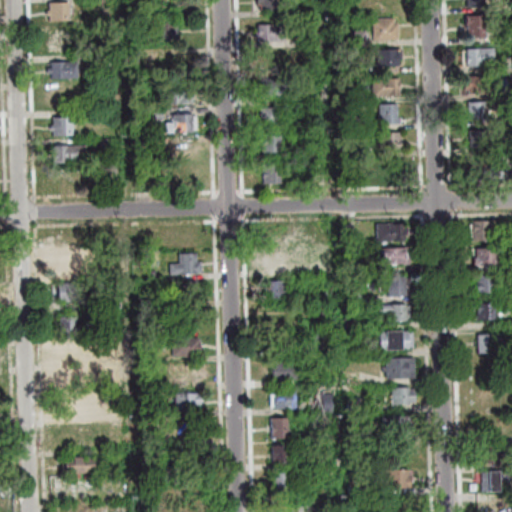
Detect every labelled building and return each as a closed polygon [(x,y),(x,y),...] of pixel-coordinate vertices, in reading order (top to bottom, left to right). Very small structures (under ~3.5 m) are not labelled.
[(279,0),(279,12),(255,13),(255,2),(259,2),(259,0),(279,0)] [(486,0),(486,10),(469,11),(469,0),(486,0)] [(52,24),(52,19),(49,19),(49,12),(51,12),(51,5),(71,5),(71,24),(52,24)] [(486,18),(486,41),(470,41),(470,29),(467,29),(467,19),(470,19),(470,18),(486,18)] [(375,20),(397,20),(397,25),(400,25),(401,42),(375,42),(375,20)] [(157,42),(148,42),(148,36),(155,36),(154,24),(180,24),(180,41),(165,42),(165,45),(157,45),(157,42)] [(260,27),(287,27),(288,43),(260,43),(260,27)] [(353,30),(369,30),(369,48),(353,48),(353,30)] [(69,32),(47,32),(47,51),(69,51),(69,32)] [(308,33),(324,33),(324,48),(308,48),(308,33)] [(496,50),(496,68),(469,69),(469,50),(496,50)] [(403,52),(403,62),(401,62),(401,69),(379,70),(378,52),(403,52)] [(128,53),(142,53),(142,67),(128,67),(128,53)] [(261,53),(261,71),(283,71),(283,53),(261,53)] [(114,70),(98,70),(97,55),(114,55),(114,70)] [(188,75),(188,56),(163,56),(163,75),(188,75)] [(54,71),(54,65),(80,64),(80,81),(54,81),(54,76),(49,76),(49,71),(54,71)] [(497,77),(497,95),(471,95),(471,92),(467,92),(467,84),(471,84),(471,78),(497,77)] [(265,81),(288,81),(288,100),(265,100),(265,95),(261,95),(261,88),(265,88),(265,81)] [(374,100),(374,88),(385,88),(384,81),(401,81),(402,99),(374,100)] [(167,106),(167,96),(174,96),(174,89),(194,89),(194,106),(167,106)] [(471,121),(471,103),(489,103),(489,121),(471,121)] [(381,128),(380,108),(399,108),(399,122),(402,122),(402,127),(381,128)] [(283,109),(283,127),(262,127),(262,109),(283,109)] [(165,120),(149,121),(149,110),(165,110),(165,120)] [(194,117),(194,118),(198,118),(199,133),(194,133),(194,135),(167,136),(166,125),(175,125),(175,117),(194,117)] [(76,138),(56,139),(56,134),(53,134),(52,127),(55,127),(55,121),(75,120),(76,138)] [(297,134),(297,123),(312,123),(312,134),(297,134)] [(471,131),(487,131),(487,149),(471,149),(471,131)] [(403,135),(403,152),(381,153),(381,135),(403,135)] [(283,137),(283,156),(264,156),(264,148),(260,148),(260,141),(264,141),(264,138),(283,137)] [(102,139),(118,139),(118,154),(102,154),(102,139)] [(88,148),(88,156),(83,156),(83,165),(56,165),(56,149),(88,148)] [(473,178),(469,178),(469,171),(473,171),(473,161),(499,160),(499,181),(480,181),(480,184),(473,184),(473,178)] [(382,165),(401,165),(401,171),(404,171),(404,184),(382,184),(382,165)] [(265,166),(283,166),(284,187),(265,187),(265,181),(264,181),(264,170),(265,170),(265,166)] [(473,239),(473,232),(470,232),(470,222),(472,222),(472,219),(491,219),(492,239),(473,239)] [(377,240),(377,222),(405,221),(405,225),(408,225),(408,233),(405,234),(405,239),(377,240)] [(410,245),(410,261),(383,262),(383,246),(410,245)] [(477,256),(477,246),(504,245),(504,255),(498,255),(499,263),(474,264),(474,256),(477,256)] [(171,273),(170,262),(180,261),(180,250),(197,250),(197,259),(202,259),(202,270),(198,270),(198,272),(171,273)] [(286,268),(266,269),(266,264),(264,265),(263,257),(266,257),(266,251),(286,250),(286,268)] [(69,257),(74,257),(74,252),(85,252),(85,263),(90,263),(91,274),(58,275),(58,267),(69,267),(69,257)] [(343,263),(360,263),(360,274),(343,274),(343,263)] [(315,274),(315,264),(329,264),(329,274),(315,274)] [(495,291),(477,292),(476,273),(495,273),(495,291)] [(389,296),(388,276),(406,275),(406,277),(412,277),(412,293),(407,293),(407,295),(389,296)] [(198,277),(199,299),(177,299),(177,294),(182,294),(181,278),(198,277)] [(287,296),(268,297),(268,292),(264,292),(264,285),(267,285),(267,279),(286,279),(287,296)] [(85,301),(59,302),(59,281),(85,280),(85,301)] [(328,301),(312,301),(312,291),(328,290),(328,301)] [(496,318),(478,319),(475,314),(478,311),(478,301),(496,301),(496,318)] [(303,317),(302,303),(325,303),(326,316),(303,317)] [(407,303),(407,305),(411,304),(411,318),(407,318),(407,319),(390,320),(390,311),(382,311),(382,304),(407,303)] [(109,308),(109,319),(95,319),(95,309),(109,308)] [(61,315),(78,315),(78,323),(93,322),(94,332),(61,333),(61,315)] [(361,328),(346,329),(345,318),(360,317),(361,328)] [(379,332),(379,331),(385,330),(385,329),(402,328),(402,330),(408,330),(408,331),(414,331),(414,347),(374,348),(373,332),(379,332)] [(479,351),(478,333),(495,332),(495,334),(502,334),(502,346),(495,347),(495,351),(479,351)] [(323,333),(324,346),(323,346),(323,352),(298,353),(298,334),(323,333)] [(110,346),(96,347),(95,336),(110,335),(110,346)] [(173,336),(201,335),(201,351),(200,351),(200,353),(174,354),(173,336)] [(63,361),(63,342),(86,342),(86,353),(78,353),(79,360),(63,361)] [(349,345),(366,344),(366,356),(349,357),(349,345)] [(415,356),(416,376),(387,377),(387,371),(383,371),(383,365),(387,365),(386,357),(415,356)] [(273,378),(273,361),(299,360),(300,378),(273,378)] [(111,374),(111,363),(126,362),(126,374),(111,374)] [(172,383),(201,383),(201,365),(172,365),(172,383)] [(63,388),(63,371),(80,370),(80,387),(63,388)] [(393,403),(392,386),(410,385),(410,388),(416,387),(416,401),(410,401),(410,402),(393,403)] [(296,407),(275,408),(275,406),(271,406),(270,393),(274,392),(274,390),(295,389),(296,407)] [(176,392),(203,391),(204,405),(200,406),(200,408),(176,409),(176,392)] [(113,402),(97,402),(97,392),(112,392),(113,402)] [(333,412),(317,413),(317,392),(332,392),(333,412)] [(363,412),(348,413),(347,397),(363,396),(363,412)] [(83,414),(65,414),(64,397),(82,397),(83,414)] [(140,417),(140,402),(156,401),(157,417),(140,417)] [(383,415),(411,414),(411,434),(383,434),(383,415)] [(290,437),(271,438),(271,432),(269,432),(268,426),(271,426),(271,417),(289,416),(290,437)] [(365,440),(349,441),(349,426),(364,425),(365,440)] [(273,464),(272,444),(290,444),(291,464),(273,464)] [(481,463),(481,445),(499,445),(499,451),(508,450),(508,462),(481,463)] [(65,454),(94,453),(95,471),(65,472),(65,454)] [(409,473),(412,473),(412,478),(411,478),(411,487),(386,487),(386,469),(409,468),(409,473)] [(483,490),(482,469),(511,468),(511,479),(500,479),(500,490),(483,490)] [(273,472),(290,471),(290,482),(296,482),(297,492),(274,492),(273,472)] [(367,495),(350,496),(349,481),(366,480),(367,495)]
